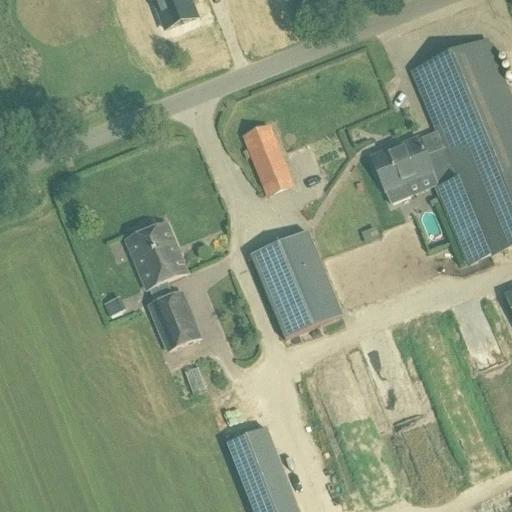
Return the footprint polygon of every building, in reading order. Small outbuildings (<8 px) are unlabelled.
[(153,0),(166,33),(197,21),(189,0),(153,0)] [(371,159),(385,194),(391,208),(413,199),(408,185),(431,176),(437,190),(435,191),(466,271),(511,251),(511,95),(490,41),(412,74),(436,134),(419,141),(419,140),(371,159)] [(270,131),(245,140),(256,166),(280,157),(270,131)] [(126,244),(147,293),(186,276),(165,227),(126,244)] [(374,231),(366,234),(369,243),(378,241),(374,231)] [(285,343),(343,319),(308,235),(250,259),(285,343)] [(203,342),(183,294),(147,309),(167,357),(203,342)] [(346,407),(338,411),(346,428),(351,425),(358,440),(380,429),(349,364),(330,373),(346,407)] [(205,372),(191,376),(199,401),(213,397),(205,372)] [(228,405),(235,424),(261,415),(254,396),(228,405)] [(402,418),(413,454),(441,446),(430,410),(402,418)] [(297,511),(266,432),(227,447),(252,511),(297,511)] [(403,511),(408,510),(380,438),(356,447),(380,511),(403,511)]
